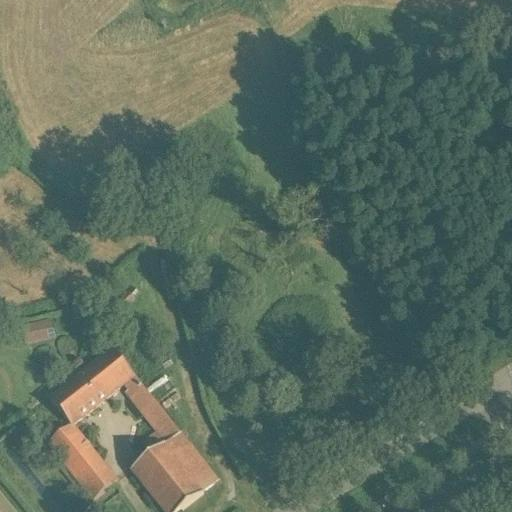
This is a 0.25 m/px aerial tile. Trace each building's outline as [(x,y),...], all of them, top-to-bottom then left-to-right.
[(128,295),(120,303),(126,310),(135,302),(128,295)] [(73,427),(124,387),(136,378),(116,351),(52,400),(71,426),(71,427),(72,426),(73,427)] [(179,436),(136,378),(124,387),(129,392),(126,394),(165,446),(179,436)] [(117,484),(73,427),(72,426),(71,427),(49,444),(94,502),(117,484)] [(131,472),(160,511),(182,511),(217,486),(179,436),(165,446),(131,472)]
